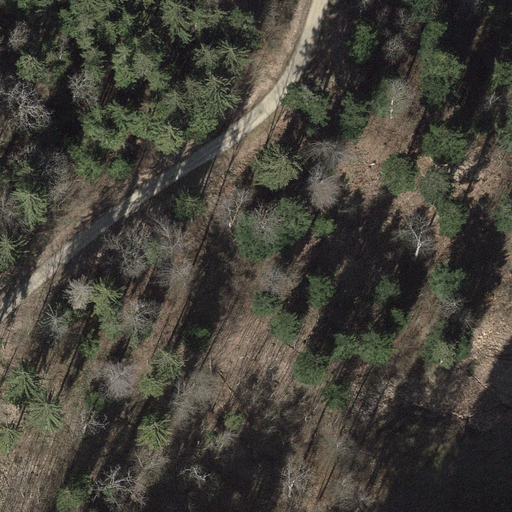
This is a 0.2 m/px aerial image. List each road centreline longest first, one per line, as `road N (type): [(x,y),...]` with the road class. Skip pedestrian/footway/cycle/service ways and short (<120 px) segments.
road 1 (track): [(322,0),(280,99),(97,234),(0,322)]
road 2 (track): [(511,427),(386,511)]
